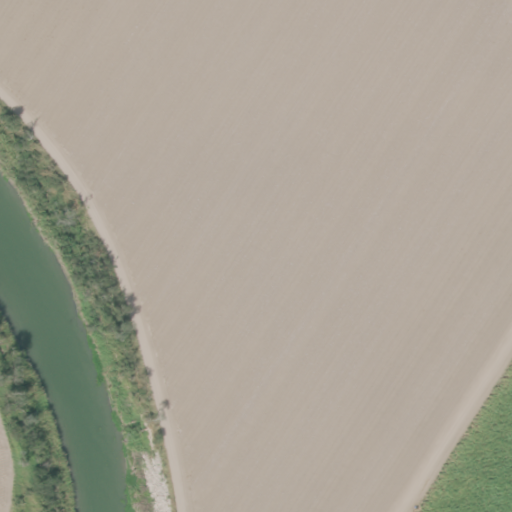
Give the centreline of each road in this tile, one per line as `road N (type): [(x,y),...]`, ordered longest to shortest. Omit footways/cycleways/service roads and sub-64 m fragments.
road 1 (track): [(170,511),(165,467),(104,259),(49,159),(0,107)]
road 2 (track): [(395,511),(511,332)]
